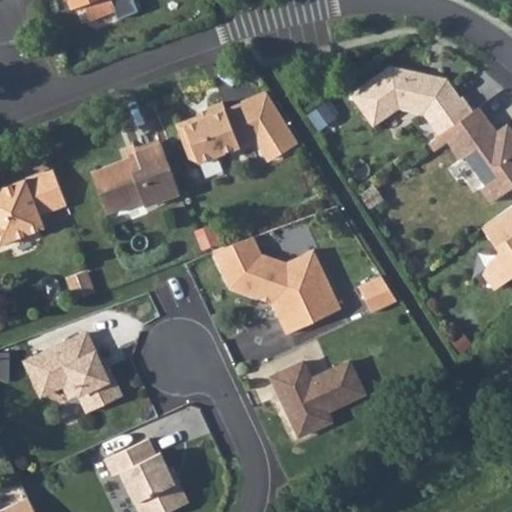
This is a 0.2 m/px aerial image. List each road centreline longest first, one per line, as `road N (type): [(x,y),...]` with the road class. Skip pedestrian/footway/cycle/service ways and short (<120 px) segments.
road 1 (residential): [(0,118),(80,99),(238,31),(356,0)]
road 2 (residential): [(178,355),(223,390),(269,481),(257,511)]
road 3 (residential): [(360,0),(447,8),(511,48)]
